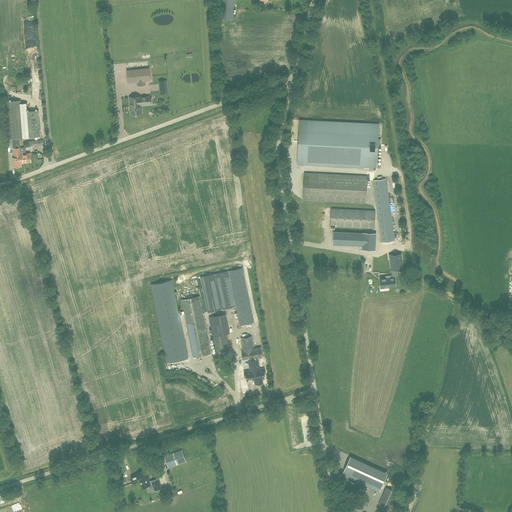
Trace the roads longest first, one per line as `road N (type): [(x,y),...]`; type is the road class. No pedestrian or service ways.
road 1 (unclassified): [(0,488),(314,390)]
road 2 (unclassified): [(314,390),(277,161),(293,81)]
road 3 (unclassified): [(0,185),(293,81)]
road 4 (track): [(398,172),(370,0)]
road 5 (unclassified): [(340,511),(314,390)]
